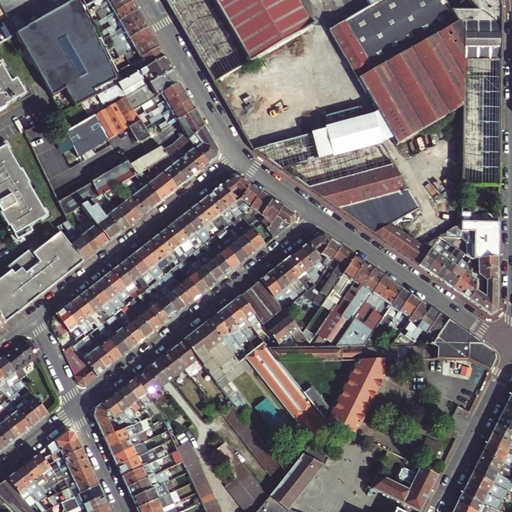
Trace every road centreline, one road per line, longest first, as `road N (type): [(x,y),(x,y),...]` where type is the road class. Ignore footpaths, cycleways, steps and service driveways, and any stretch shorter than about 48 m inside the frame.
road 1 (residential): [(320,217),(76,409)]
road 2 (residential): [(34,317),(238,157)]
road 3 (residential): [(320,217),(511,348)]
road 4 (residential): [(145,0),(238,157)]
road 5 (tertiary): [(433,511),(511,354)]
